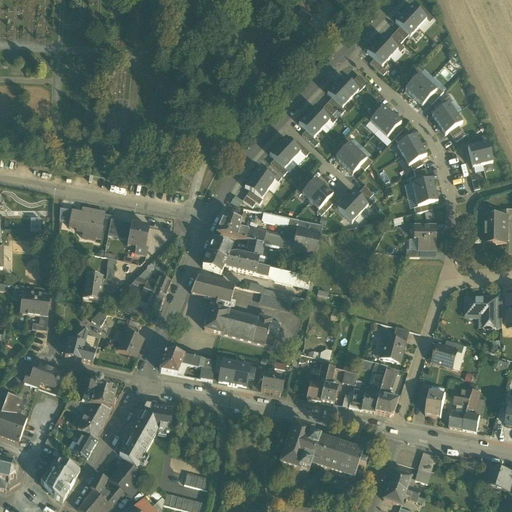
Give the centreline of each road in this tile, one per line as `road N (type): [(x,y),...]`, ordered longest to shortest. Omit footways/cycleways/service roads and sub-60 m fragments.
road 1 (residential): [(212,220),(256,153),(396,0)]
road 2 (residential): [(394,433),(137,382)]
road 3 (residential): [(0,179),(212,220)]
road 4 (residential): [(137,382),(212,220)]
road 5 (residential): [(394,433),(446,283)]
road 6 (residential): [(68,511),(137,382)]
road 7 (residential): [(511,457),(394,433)]
